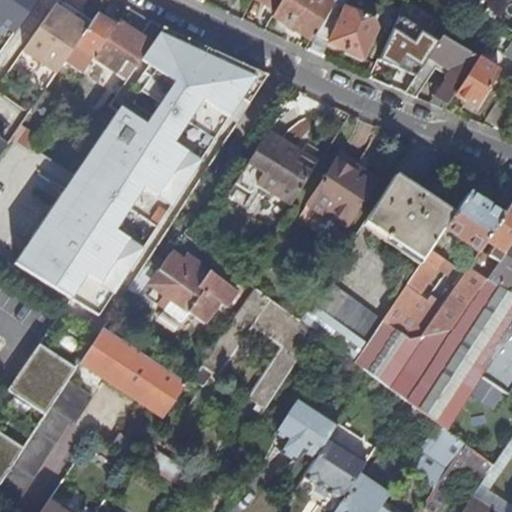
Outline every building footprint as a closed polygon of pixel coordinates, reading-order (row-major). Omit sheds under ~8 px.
[(0,0),(0,21),(13,31),(34,0),(0,0)] [(56,0),(20,51),(54,74),(65,57),(74,44),(85,28),(65,14),(69,8),(57,0),(56,0)] [(253,0),(274,11),(280,0),(253,0)] [(270,18),(310,42),(314,36),(333,4),(326,0),(280,0),(274,11),(270,18)] [(375,32),(372,23),(379,7),(365,0),(335,0),(333,4),(314,36),(328,43),(328,44),(340,50),(344,51),(344,52),(362,61),(375,32)] [(85,28),(74,44),(82,49),(79,54),(88,60),(91,57),(113,24),(95,13),(85,28)] [(162,27),(149,19),(138,35),(151,44),(162,27)] [(151,44),(138,35),(115,20),(113,24),(91,57),(115,73),(125,59),(136,66),(140,60),(151,44)] [(504,57),(511,62),(511,32),(495,21),(484,37),(508,52),(504,57)] [(241,101),(249,106),(267,78),(244,67),(204,47),(162,27),(151,44),(140,60),(176,77),(148,121),(122,104),(11,264),(71,302),(72,301),(85,309),(83,313),(97,323),(241,101)] [(328,43),(314,36),(310,42),(305,51),(321,58),(328,44),(328,43)] [(442,38),(428,58),(438,64),(450,72),(444,80),(446,81),(430,106),(444,111),(453,96),(476,59),(477,59),(442,38)] [(415,78),(425,84),(438,64),(428,58),(415,78)] [(476,59),(453,96),(475,110),(498,73),(476,59)] [(425,84),(415,78),(404,95),(415,99),(425,84)] [(257,185),(290,206),(323,154),(306,144),(297,158),(280,147),(283,143),(268,133),(235,184),(251,194),(257,185)] [(331,218),(348,229),(378,182),(365,174),(362,180),(336,163),(313,200),(334,213),(331,218)] [(390,240),(423,263),(430,252),(444,231),(453,217),(395,177),(365,224),(387,238),(385,241),(388,243),(390,240)] [(444,231),(478,254),(480,251),(486,242),(489,238),(503,217),(467,196),(453,217),(444,231)] [(492,259),(499,264),(511,244),(511,204),(503,217),(489,238),(486,242),(498,250),(492,259)] [(355,365),(372,377),(405,402),(408,404),(438,426),(447,433),(482,379),(511,333),(511,244),(499,264),(485,284),(452,332),(427,339),(420,340),(410,341),(383,322),(368,346),(355,365)] [(426,303),(419,298),(437,270),(449,277),(454,268),(430,252),(423,263),(383,322),(410,341),(420,340),(429,327),(443,306),(430,297),(426,303)] [(161,281),(151,296),(167,308),(165,310),(184,323),(190,314),(203,323),(208,322),(221,304),(228,309),(239,292),(210,272),(207,277),(198,272),(202,266),(187,256),(183,261),(172,253),(156,278),(161,281)] [(452,332),(485,284),(467,271),(443,306),(429,327),(420,340),(427,339),(452,332)] [(368,346),(383,322),(328,282),(314,306),(368,346)] [(256,290),(202,367),(220,380),(221,379),(220,378),(254,330),(284,349),(251,401),(267,412),(316,336),(300,323),(256,290)] [(316,336),(355,365),(368,346),(314,306),(306,317),(300,323),(316,336)] [(81,365),(165,420),(188,386),(104,330),(98,339),(92,348),(81,365)] [(508,396),(511,389),(511,333),(482,379),(508,396)] [(92,348),(98,339),(91,334),(85,344),(92,348)] [(0,490),(70,383),(74,375),(38,351),(0,406),(0,490)] [(493,412),(505,395),(486,382),(474,399),(493,412)] [(95,399),(70,383),(0,490),(0,502),(14,511),(16,511),(73,422),(78,425),(95,399)] [(299,400),(276,435),(287,441),(281,452),(298,463),(305,453),(317,460),(331,438),(339,426),(299,400)] [(438,426),(413,463),(436,492),(467,447),(447,433),(438,426)] [(135,462),(148,444),(133,435),(130,441),(120,435),(112,447),(116,449),(135,462)] [(97,437),(85,455),(104,467),(116,449),(112,447),(97,437)] [(296,491),(328,511),(337,511),(363,473),(370,463),(331,438),(317,460),(296,491)] [(422,511),(441,511),(467,475),(469,476),(473,470),(486,479),(494,467),(467,447),(436,492),(422,511)] [(153,469),(162,455),(155,450),(146,465),(153,469)] [(162,455),(153,469),(179,486),(188,471),(162,455)] [(188,471),(179,486),(186,490),(195,476),(188,471)] [(380,511),(387,501),(393,493),(363,473),(337,511),(380,511)] [(493,511),(473,498),(464,511),(493,511)] [(65,511),(46,501),(39,511),(65,511)] [(402,511),(387,501),(380,511),(402,511)]
